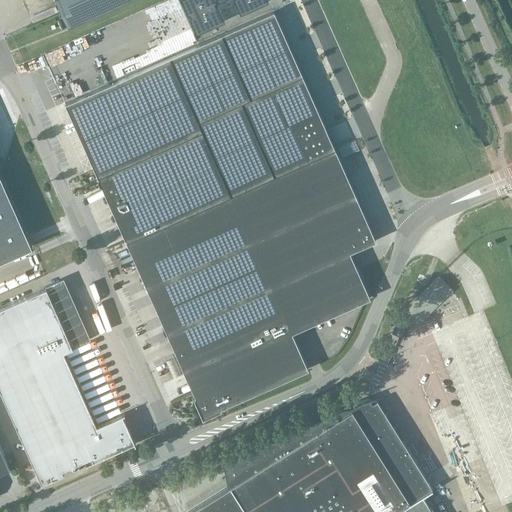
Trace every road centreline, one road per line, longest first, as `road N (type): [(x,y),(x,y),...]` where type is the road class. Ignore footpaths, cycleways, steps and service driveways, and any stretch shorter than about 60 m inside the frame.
road 1 (unclassified): [(177,447),(5,67)]
road 2 (tertiary): [(177,447),(337,373),(362,344),(417,223)]
road 3 (tertiary): [(35,511),(177,447)]
road 4 (unclassified): [(371,137),(306,0)]
road 5 (unknown): [(394,381),(464,511)]
road 6 (unclassified): [(368,0),(396,59),(371,137)]
